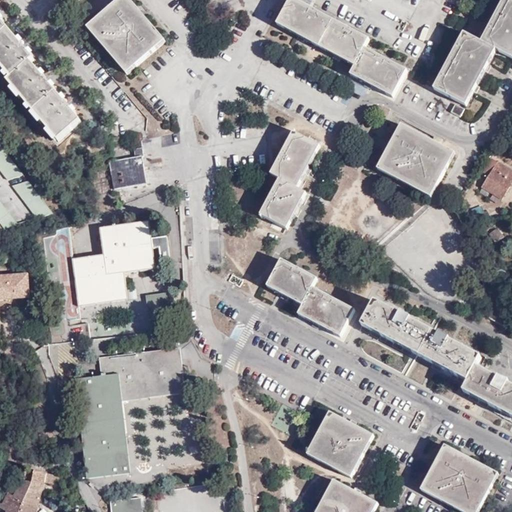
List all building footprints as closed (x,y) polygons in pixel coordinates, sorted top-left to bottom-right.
[(121,0),(105,14),(87,29),(126,75),(164,43),(145,20),(128,0),(121,0)] [(292,0),(290,0),(277,26),(296,36),(316,47),(335,57),(355,67),(350,76),(371,87),(393,98),(407,72),(364,49),(369,41),(292,0)] [(511,0),(503,0),(481,43),(463,34),(433,90),(465,107),(473,93),(480,79),(488,65),(495,51),(511,59),(511,0)] [(0,65),(11,79),(8,82),(58,141),(80,123),(64,104),(40,74),(30,63),(34,60),(18,41),(0,19),(0,65)] [(453,105),(451,113),(461,116),(463,108),(453,105)] [(431,198),(454,154),(401,126),(389,148),(377,170),(431,198)] [(320,147),(293,133),(282,154),(271,175),(280,180),(270,198),(261,216),(287,230),(297,212),(306,194),(297,190),(309,167),(320,147)] [(23,176),(0,145),(0,168),(1,175),(5,174),(7,181),(23,176)] [(111,163),(115,190),(147,184),(143,158),(144,158),(142,148),(134,150),(136,159),(111,163)] [(511,170),(500,163),(483,188),(501,201),(511,185),(511,170)] [(35,213),(36,220),(51,215),(28,183),(15,186),(17,194),(20,193),(22,200),(25,200),(26,207),(30,206),(31,214),(35,213)] [(0,202),(0,224),(7,233),(17,225),(5,209),(0,202)] [(481,224),(496,219),(493,210),(479,216),(481,224)] [(159,270),(157,252),(155,241),(153,224),(103,230),(107,255),(76,259),(82,308),(131,301),(127,274),(159,270)] [(503,225),(496,230),(502,239),(508,235),(503,225)] [(155,241),(157,252),(164,252),(173,250),(172,239),(155,241)] [(173,250),(164,252),(165,265),(175,264),(173,250)] [(282,261),(268,288),(285,297),(303,307),(298,316),(319,327),(340,338),(354,312),(312,290),(317,280),(282,261)] [(0,300),(29,299),(29,276),(0,276),(0,300)] [(161,294),(161,319),(176,317),(173,292),(161,294)] [(151,320),(161,319),(161,294),(148,296),(151,320)] [(441,369),(468,383),(476,368),(481,358),(375,302),(362,326),(388,341),(415,355),(441,369)] [(511,314),(496,305),(488,319),(511,332),(511,330),(511,314)] [(101,358),(103,377),(121,375),(124,401),(187,394),(182,349),(101,358)] [(511,387),(476,368),(468,383),(463,392),(492,407),(511,418),(511,387)] [(121,375),(103,377),(77,380),(88,479),(132,474),(124,401),(121,375)] [(352,425),(330,414),(307,456),(351,479),(374,437),(352,425)] [(433,467),(421,491),(459,511),(478,511),(499,475),(471,461),(444,447),(433,467)] [(55,476),(35,471),(32,483),(21,482),(11,503),(5,500),(3,505),(0,505),(0,506),(0,508),(6,511),(36,511),(37,511),(44,483),(59,485),(60,482),(61,477),(55,476)] [(356,493),(334,481),(317,511),(373,511),(378,504),(356,493)] [(143,511),(142,498),(111,502),(112,511),(143,511)]
